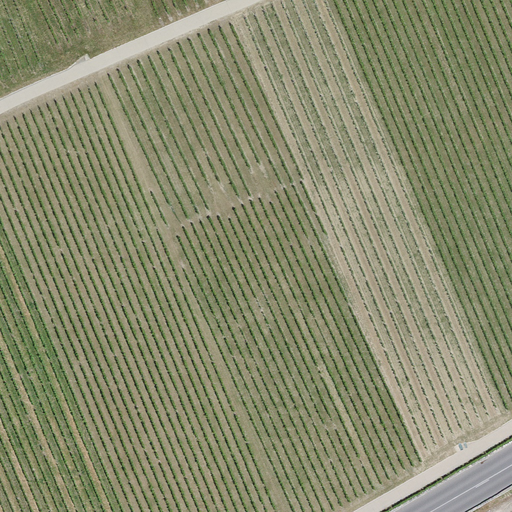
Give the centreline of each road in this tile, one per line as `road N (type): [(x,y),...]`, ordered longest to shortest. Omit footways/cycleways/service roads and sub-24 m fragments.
road 1 (track): [(0,114),(254,0)]
road 2 (track): [(370,511),(511,427)]
